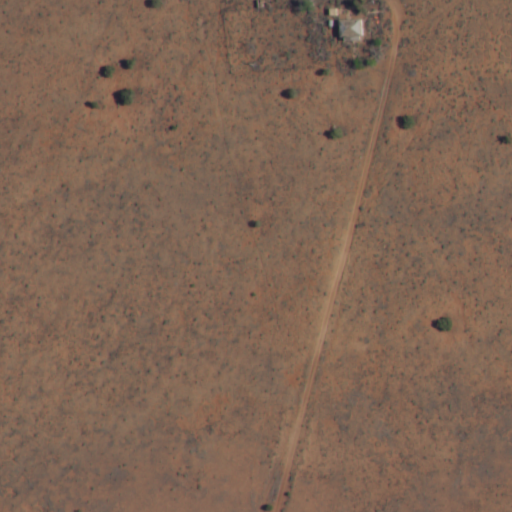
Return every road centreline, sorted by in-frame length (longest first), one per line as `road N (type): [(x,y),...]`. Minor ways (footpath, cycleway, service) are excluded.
road 1 (track): [(285,511),(375,159),(372,120),(277,122),(0,244)]
road 2 (track): [(0,11),(35,10),(95,33),(277,122)]
